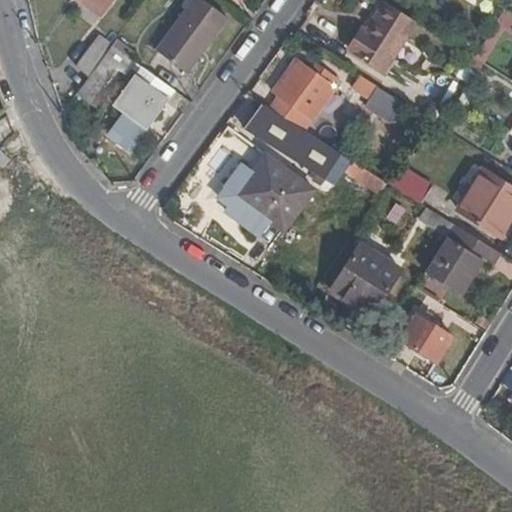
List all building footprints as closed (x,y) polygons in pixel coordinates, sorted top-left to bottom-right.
[(75,0),(100,17),(112,0),(75,0)] [(201,0),(193,0),(156,52),(187,74),(227,18),(201,0)] [(364,31),(351,52),(384,73),(416,22),(408,17),(387,3),(368,33),(364,31)] [(511,34),(511,14),(505,10),(496,24),(511,34)] [(351,52),(364,31),(359,28),(346,50),(351,52)] [(99,36),(92,46),(103,54),(110,45),(99,36)] [(124,55),(129,59),(134,52),(115,38),(110,45),(124,55)] [(116,65),(124,55),(110,45),(103,54),(88,76),(74,94),(87,104),(116,65)] [(77,67),(88,76),(103,54),(92,46),(77,67)] [(134,79),(165,101),(172,92),(129,59),(124,55),(116,65),(134,79)] [(454,81),(467,89),(482,64),(474,59),(470,57),(454,81)] [(294,61),(273,94),(294,108),(313,120),(334,86),(331,85),(337,77),(322,69),(317,76),(294,61)] [(369,100),(377,88),(359,77),(351,89),(369,100)] [(165,101),(134,79),(115,106),(146,128),(165,101)] [(294,108),(273,94),(264,107),(286,120),(294,108)] [(244,128),(325,179),(340,154),(286,120),(264,107),(260,104),(244,128)] [(266,156),(253,173),(236,197),(270,223),(283,232),(313,191),(266,156)] [(339,169),(376,193),(383,181),(346,158),(339,169)] [(236,197),(253,173),(242,166),(218,199),(262,233),(270,223),(236,197)] [(429,186),(399,167),(388,184),(418,203),(429,186)] [(511,188),(484,171),(459,212),(499,237),(511,216),(511,188)] [(422,223),(446,239),(454,226),(430,211),(422,223)] [(493,268),(501,255),(454,226),(446,239),(425,273),(461,295),(482,261),(493,268)] [(348,301),(371,316),(401,271),(359,244),(329,289),(348,301)] [(371,316),(348,301),(344,306),(368,320),(371,316)] [(416,315),(400,341),(436,363),(452,338),(416,315)]
